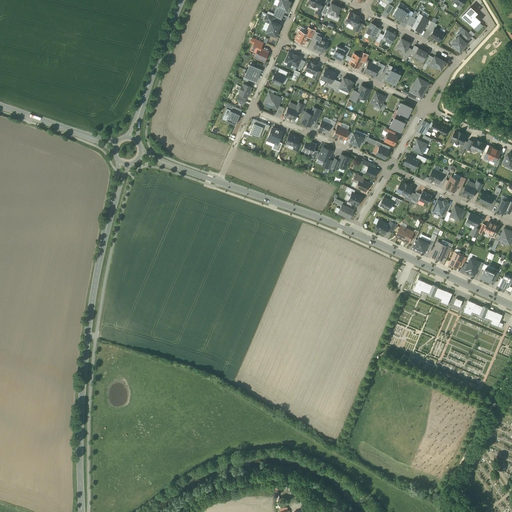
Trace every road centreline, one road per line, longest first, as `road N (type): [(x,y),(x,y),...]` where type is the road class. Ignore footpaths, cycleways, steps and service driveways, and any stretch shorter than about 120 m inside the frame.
road 1 (secondary): [(81,511),(89,314),(123,164)]
road 2 (tertiary): [(353,233),(511,306)]
road 3 (residential): [(281,39),(423,106)]
road 4 (secondary): [(182,0),(132,138)]
road 5 (residential): [(250,109),(384,165)]
road 6 (tertiary): [(218,182),(353,233)]
road 7 (residential): [(394,170),(511,223)]
road 8 (secondary): [(115,145),(0,106)]
